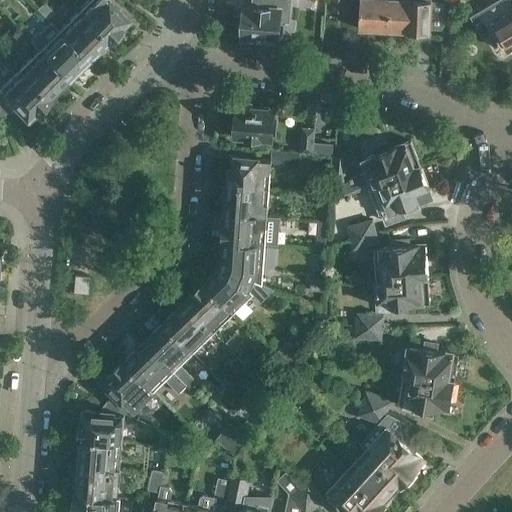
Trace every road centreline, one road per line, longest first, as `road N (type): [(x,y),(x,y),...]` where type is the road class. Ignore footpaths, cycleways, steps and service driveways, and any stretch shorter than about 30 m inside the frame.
road 1 (residential): [(35,368),(94,335),(185,252),(202,74)]
road 2 (residential): [(500,133),(361,80),(269,70),(202,74)]
road 3 (residential): [(511,341),(481,286),(473,247),(500,133)]
road 4 (residential): [(40,188),(172,48)]
road 5 (residential): [(35,368),(40,188)]
road 6 (residential): [(16,511),(35,368)]
